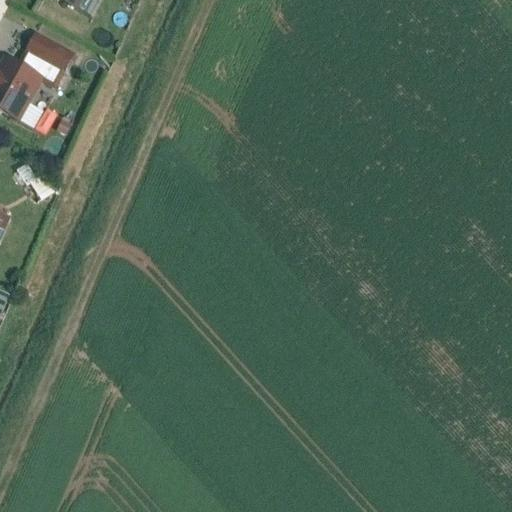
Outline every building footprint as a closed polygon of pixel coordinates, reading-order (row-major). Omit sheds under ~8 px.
[(62,0),(88,12),(94,0),(62,0)] [(10,54),(0,72),(0,113),(26,127),(47,85),(64,94),(84,54),(44,33),(28,63),(10,54)] [(23,161),(16,172),(37,183),(43,171),(23,161)] [(0,243),(8,247),(20,216),(0,207),(0,243)] [(0,333),(2,335),(19,296),(0,287),(0,333)]
